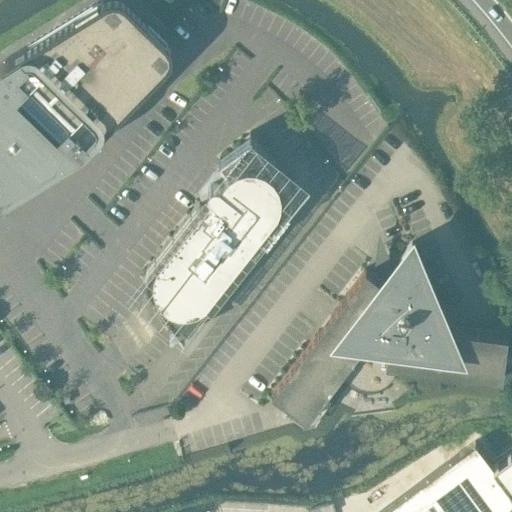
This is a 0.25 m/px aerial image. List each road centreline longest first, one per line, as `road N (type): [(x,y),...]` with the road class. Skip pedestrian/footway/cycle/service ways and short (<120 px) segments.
road 1 (unknown): [(118,395),(310,177),(312,152),(303,142),(229,101)]
road 2 (unknown): [(0,242),(118,395)]
road 3 (unclassified): [(0,476),(174,429)]
